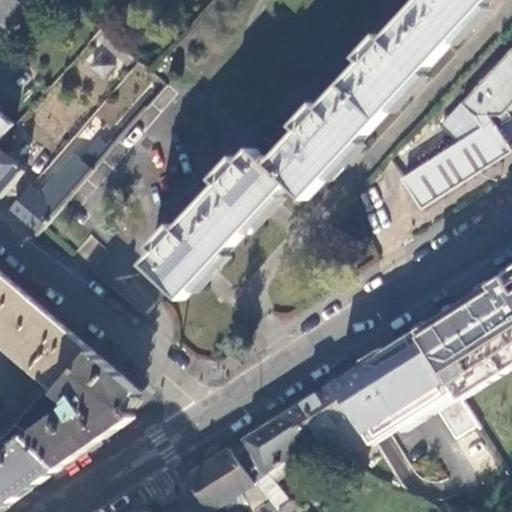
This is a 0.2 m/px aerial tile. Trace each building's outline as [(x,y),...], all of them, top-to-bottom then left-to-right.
[(0,0),(0,22),(9,31),(35,0),(0,0)] [(294,184),(310,199),(347,159),(409,91),(471,24),(493,0),(428,0),(389,43),(384,39),(363,62),(368,66),(325,114),(320,109),(299,132),(304,137),(279,166),(273,161),(270,164),(257,152),(245,165),(240,160),(219,184),(224,188),(183,233),(178,229),(158,251),(163,256),(152,267),(189,301),(210,277),(261,221),(294,184)] [(269,0),(333,59),(385,0),(269,0)] [(101,29),(95,35),(122,59),(127,52),(101,29)] [(511,107),(511,50),(441,127),(460,144),(405,178),(423,209),(511,153),(511,147),(497,124),(511,107)] [(91,67),(104,79),(116,66),(103,54),(91,67)] [(0,142),(6,135),(16,125),(0,111),(0,142)] [(0,197),(3,200),(26,172),(4,154),(14,142),(6,135),(0,142),(0,197)] [(32,188),(13,210),(41,233),(117,145),(112,140),(108,146),(101,140),(86,159),(79,153),(42,196),(32,188)] [(0,342),(51,386),(19,424),(34,437),(60,472),(99,445),(137,419),(130,407),(143,393),(129,381),(22,289),(0,269),(0,342)] [(511,269),(484,288),(420,331),(459,392),(511,356),(511,269)] [(377,445),(437,406),(459,392),(420,331),(364,368),(339,384),(363,422),(373,439),(377,445)] [(363,422),(339,384),(309,402),(286,417),(316,441),(336,427),(343,436),(346,434),(363,422)] [(480,426),(459,392),(437,406),(459,440),(480,426)] [(316,441),(286,417),(264,430),(234,449),(258,481),(272,471),(301,451),(316,441)] [(346,434),(357,451),(373,439),(363,422),(346,434)] [(19,424),(0,444),(0,511),(1,511),(60,472),(34,437),(19,424)] [(304,456),(322,444),(316,441),(301,451),(304,456)] [(294,499),(272,471),(258,481),(260,483),(261,482),(277,503),(282,509),(294,499)] [(284,511),(304,511),(294,499),(282,509),(284,511)]
